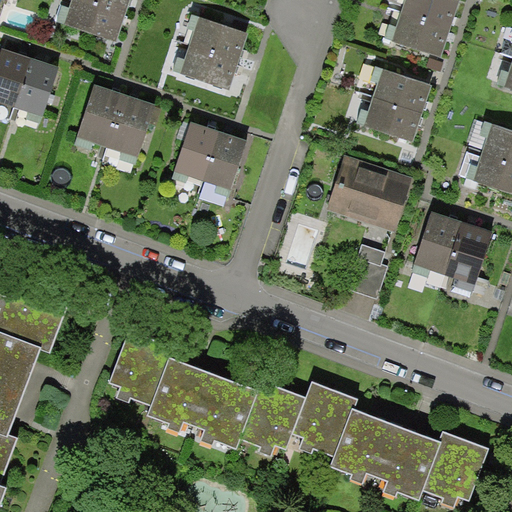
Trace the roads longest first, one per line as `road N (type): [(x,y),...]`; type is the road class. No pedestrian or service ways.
road 1 (residential): [(235,299),(332,0)]
road 2 (residential): [(235,299),(511,402)]
road 3 (residential): [(0,211),(235,299)]
